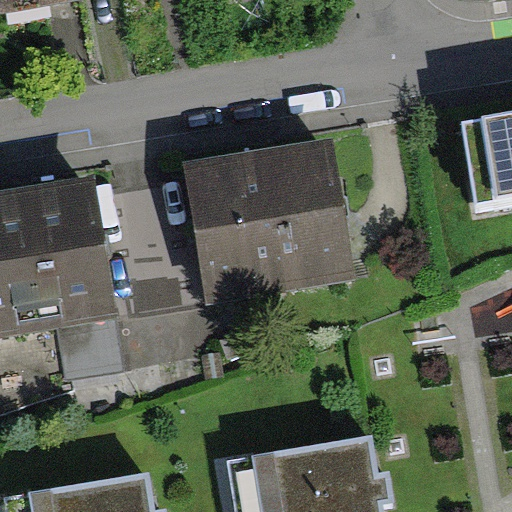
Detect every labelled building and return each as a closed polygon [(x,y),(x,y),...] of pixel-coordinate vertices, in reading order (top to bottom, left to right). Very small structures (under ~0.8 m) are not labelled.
[(511,126),(461,135),(474,218),(511,211),(511,126)] [(369,277),(347,129),(190,152),(212,300),(369,277)] [(0,325),(121,309),(103,172),(0,185),(0,325)] [(386,511),(385,500),(393,499),(389,471),(380,472),(374,437),(235,459),(243,511),(386,511)] [(168,511),(167,504),(158,506),(152,470),(13,493),(16,511),(168,511)]
